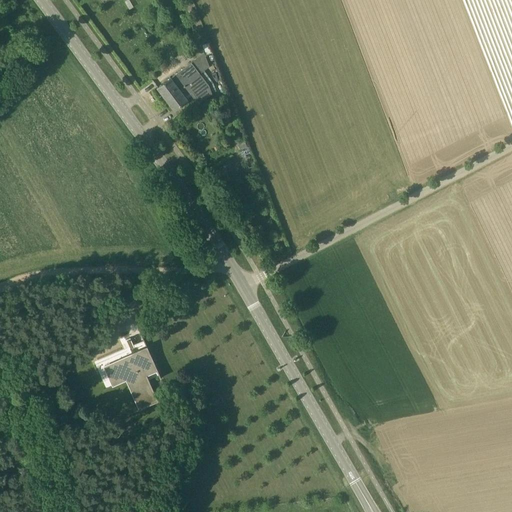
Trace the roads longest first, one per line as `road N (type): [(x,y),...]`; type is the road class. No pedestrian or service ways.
road 1 (secondary): [(230,265),(41,0)]
road 2 (unclassified): [(240,283),(511,142)]
road 3 (secondary): [(371,511),(240,283)]
road 4 (track): [(0,288),(90,269),(144,272)]
